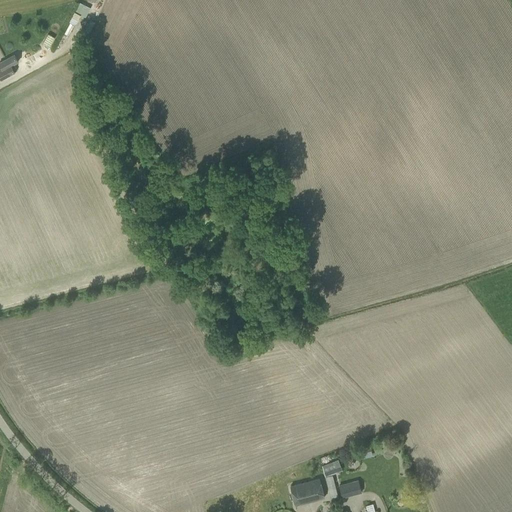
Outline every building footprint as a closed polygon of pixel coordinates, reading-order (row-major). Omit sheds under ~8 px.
[(75,11),(86,16),(90,7),(80,2),(75,11)] [(81,25),(85,15),(73,12),(70,21),(81,25)] [(69,36),(74,25),(70,23),(64,34),(69,36)] [(49,34),(44,42),(50,45),(54,37),(49,34)] [(0,78),(1,80),(15,72),(7,58),(0,61),(0,65),(2,69),(0,69),(0,78)] [(325,477),(339,472),(332,453),(322,457),(325,465),(322,466),(325,477)] [(320,482),(319,478),(290,485),(291,489),(291,490),(294,501),(295,505),(325,497),(324,494),(324,493),(321,482),(320,482)] [(342,497),(360,493),(357,480),(339,485),(342,497)]
